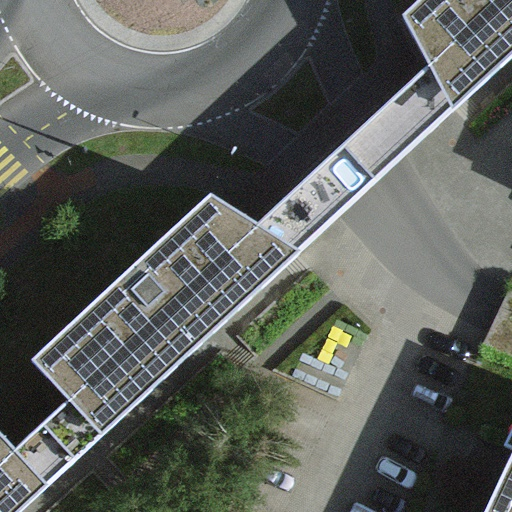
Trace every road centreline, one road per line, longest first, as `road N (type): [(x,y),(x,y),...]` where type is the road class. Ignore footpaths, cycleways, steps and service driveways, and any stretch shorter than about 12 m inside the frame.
road 1 (primary): [(140,84),(203,80),(238,62),(266,36),(286,0)]
road 2 (primary): [(0,160),(74,109),(140,84)]
road 3 (primary): [(40,0),(72,51),(140,84)]
